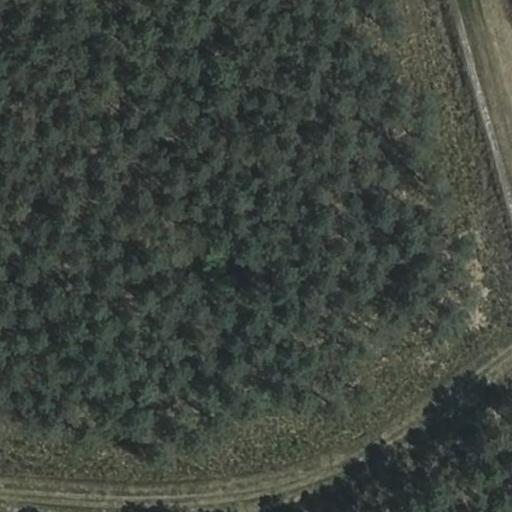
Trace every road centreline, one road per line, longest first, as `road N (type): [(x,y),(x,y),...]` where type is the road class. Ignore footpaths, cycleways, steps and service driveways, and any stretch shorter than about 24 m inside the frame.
road 1 (track): [(0,494),(139,506),(310,495),(483,373)]
road 2 (track): [(511,481),(382,0)]
